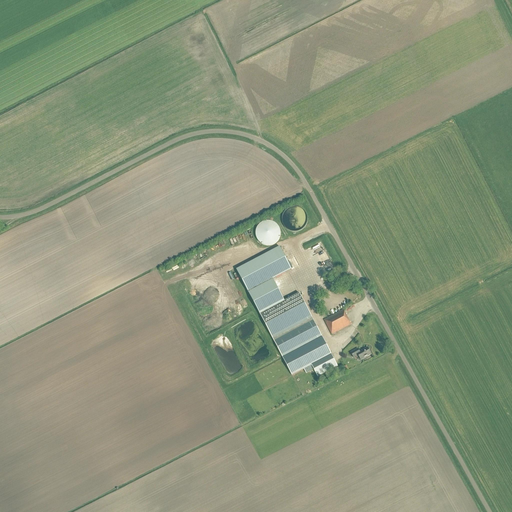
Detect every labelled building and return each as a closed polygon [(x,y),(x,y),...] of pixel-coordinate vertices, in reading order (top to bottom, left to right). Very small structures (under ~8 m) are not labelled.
[(282,222),(283,223),(284,225),(285,227),(287,229),(289,231),(292,232),(296,232),(298,232),(300,231),(303,230),(305,228),(306,225),(307,223),(307,220),(307,218),(307,216),(306,214),(304,211),(302,209),(300,208),(298,207),(296,207),(294,207),(292,207),(289,208),(288,209),(286,211),(284,213),(283,215),(283,217),(282,219),(282,221),(282,222)] [(271,221),(269,221),(267,221),(265,221),(263,222),(261,223),(259,225),(258,226),(256,229),(256,231),(255,233),(255,235),(256,236),(256,237),(257,239),(258,241),(259,242),(261,244),(263,245),(265,246),(268,246),(270,246),(272,246),(275,245),(276,243),(278,242),(279,239),(280,237),(281,234),(281,232),(280,229),(279,227),(278,225),(276,224),(274,222),(271,221)] [(300,293),(285,301),(273,279),(291,270),(280,247),(237,270),(292,376),(304,369),(306,374),(314,369),(318,377),(337,366),(300,293)] [(350,323),(343,310),(324,320),(332,335),(352,324),(351,322),(350,323)] [(371,354),(367,348),(360,352),(358,349),(351,353),(354,358),(358,356),(361,360),(371,354)]
